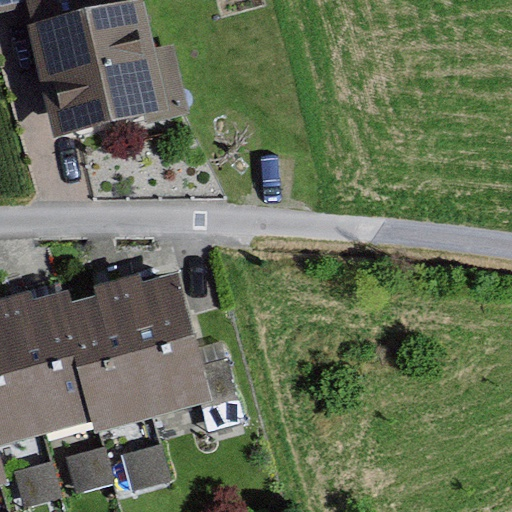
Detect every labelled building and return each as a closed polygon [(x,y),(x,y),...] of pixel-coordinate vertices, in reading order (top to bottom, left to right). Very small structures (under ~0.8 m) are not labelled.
[(0,0),(0,25),(30,18),(61,147),(165,122),(135,0),(0,0)] [(212,415),(175,287),(116,304),(153,432),(212,415)] [(153,432),(116,304),(60,321),(93,433),(98,448),(153,432)] [(44,447),(93,433),(60,321),(56,307),(7,321),(44,447)] [(0,459),(44,447),(7,321),(0,323),(0,459)]
